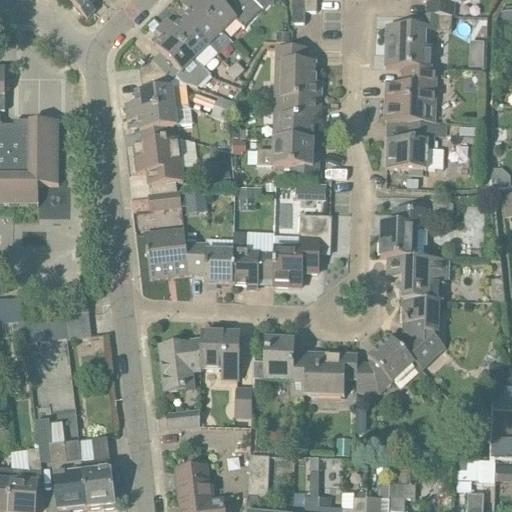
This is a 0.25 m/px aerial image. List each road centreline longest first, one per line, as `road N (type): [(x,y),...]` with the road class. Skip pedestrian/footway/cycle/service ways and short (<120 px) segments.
road 1 (residential): [(358,280),(362,185),(351,124),(352,31),(376,0)]
road 2 (residential): [(122,310),(97,53)]
road 3 (residential): [(146,511),(122,310)]
road 4 (residential): [(122,310),(311,317)]
